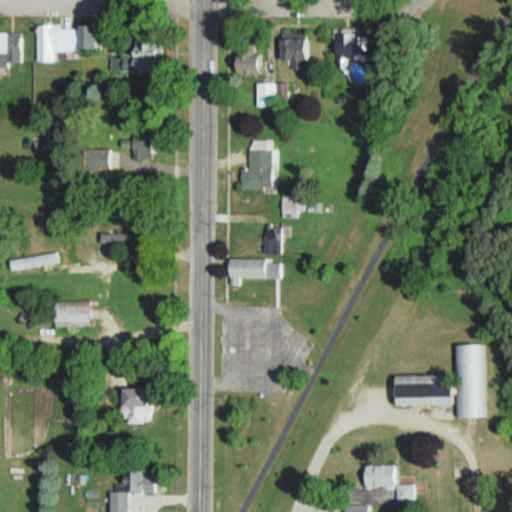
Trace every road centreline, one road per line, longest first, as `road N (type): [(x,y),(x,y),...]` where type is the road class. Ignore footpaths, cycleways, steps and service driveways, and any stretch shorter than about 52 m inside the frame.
road 1 (tertiary): [(197,511),(201,0)]
road 2 (residential): [(201,4),(0,3)]
road 3 (residential): [(201,4),(393,6)]
